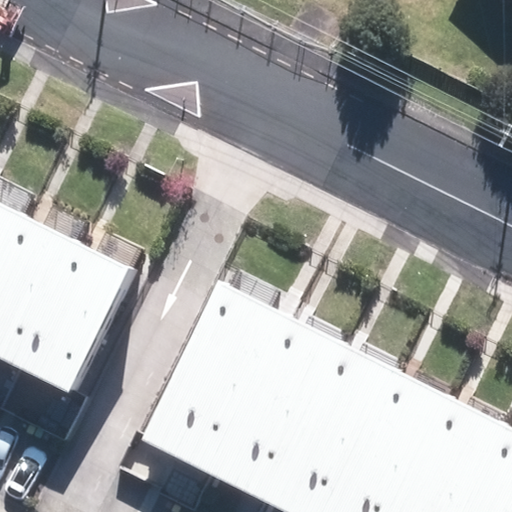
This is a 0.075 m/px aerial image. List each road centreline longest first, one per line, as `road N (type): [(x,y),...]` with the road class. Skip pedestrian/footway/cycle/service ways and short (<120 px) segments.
road 1 (residential): [(251,104),(48,511)]
road 2 (residential): [(511,233),(251,104)]
road 3 (residential): [(251,104),(46,0)]
